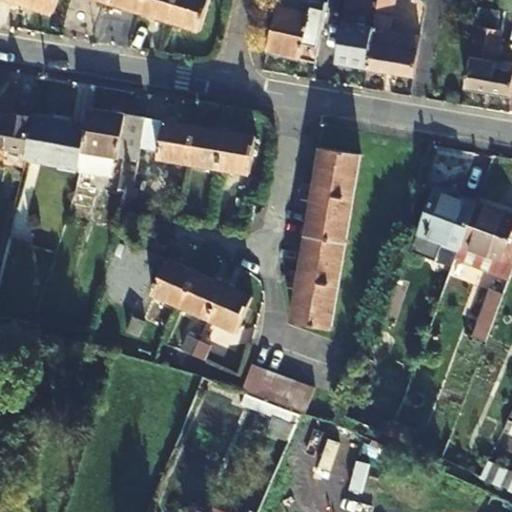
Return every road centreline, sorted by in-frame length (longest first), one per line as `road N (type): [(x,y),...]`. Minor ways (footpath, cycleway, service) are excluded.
road 1 (residential): [(233,85),(511,135)]
road 2 (residential): [(0,46),(233,85)]
